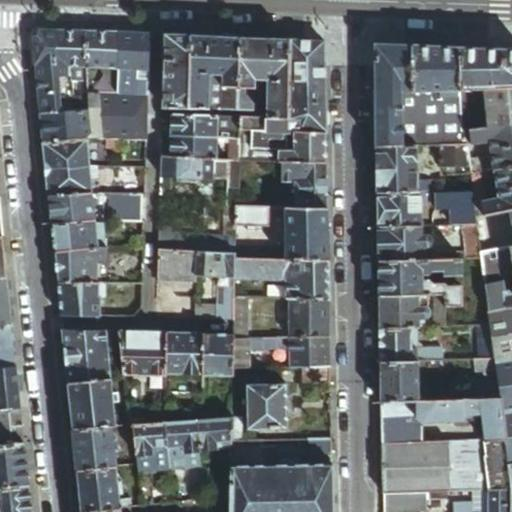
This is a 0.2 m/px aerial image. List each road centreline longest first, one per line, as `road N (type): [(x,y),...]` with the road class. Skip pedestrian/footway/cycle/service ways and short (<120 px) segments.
road 1 (residential): [(360,511),(351,2)]
road 2 (residential): [(0,60),(18,90),(58,511)]
road 3 (secondary): [(351,2),(511,7)]
